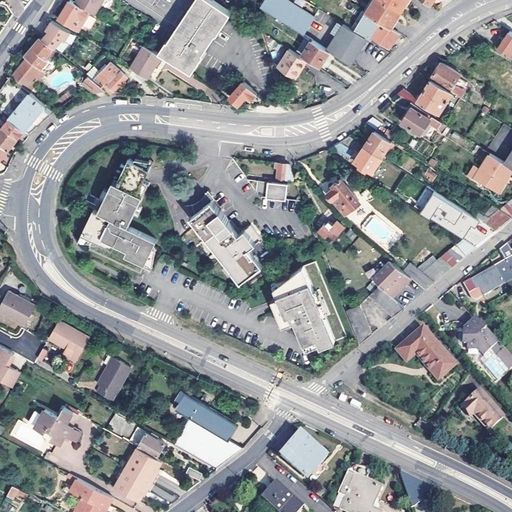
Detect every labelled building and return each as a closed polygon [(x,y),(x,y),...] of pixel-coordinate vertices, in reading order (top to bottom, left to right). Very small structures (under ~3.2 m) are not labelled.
[(79,0),(77,5),(94,15),(103,0),(79,0)] [(166,40),(157,53),(161,55),(204,81),(218,60),(217,59),(229,42),(230,42),(244,20),(214,0),(212,0),(188,38),(174,30),(167,41),(166,40)] [(193,0),(174,30),(188,38),(212,0),(193,0)] [(265,0),(261,8),(304,35),(315,17),(287,0),(265,0)] [(351,12),(355,5),(346,0),(343,0),(340,6),(351,12)] [(374,0),(367,12),(391,27),(399,14),(402,10),(385,0),(374,0)] [(385,0),(402,10),(408,1),(408,0),(385,0)] [(97,17),(94,15),(77,5),(74,3),(71,1),(59,19),(78,31),(83,25),(89,29),(97,17)] [(401,33),(391,27),(367,12),(355,31),(366,39),(370,41),(372,38),(390,49),(401,33)] [(54,48),(56,50),(61,40),(63,41),(69,32),(51,21),(50,24),(46,30),(48,32),(44,40),(54,48)] [(351,64),(366,39),(355,31),(343,24),(327,49),(330,51),(351,64)] [(499,49),(511,56),(511,32),(510,31),(499,49)] [(56,50),(54,48),(53,49),(40,39),(26,56),(28,58),(42,69),(49,60),(46,57),(48,55),(54,60),(60,52),(56,50)] [(327,49),(313,40),(303,55),(320,66),(330,51),(327,49)] [(157,53),(145,45),(130,68),(146,78),(161,55),(157,53)] [(307,60),(293,51),(281,69),(296,78),(307,60)] [(12,78),(31,92),(47,72),(42,69),(28,58),(12,78)] [(443,60),(431,78),(453,91),(462,97),(466,91),(455,84),(462,71),(443,60)] [(111,62),(94,81),(106,90),(111,94),(114,90),(115,91),(128,76),(111,62)] [(83,82),(92,89),(95,91),(106,90),(94,81),(88,76),(83,82)] [(46,104),(31,92),(12,78),(11,77),(2,89),(0,91),(0,112),(9,119),(24,130),(46,104)] [(419,98),(404,88),(399,93),(414,103),(437,118),(453,91),(431,78),(421,95),(419,98)] [(229,97),(238,104),(245,97),(250,101),(257,94),(243,82),(237,88),(235,87),(232,90),(234,92),(229,97)] [(51,107),(56,111),(67,103),(77,96),(71,92),(51,107)] [(437,118),(414,103),(402,122),(421,134),(429,122),(439,128),(443,122),(437,118)] [(366,122),(377,130),(384,124),(373,117),(366,122)] [(9,119),(4,126),(18,138),(24,130),(9,119)] [(0,142),(8,150),(18,138),(4,126),(0,130),(0,142)] [(365,145),(382,156),(391,142),(374,131),(365,145)] [(431,140),(439,145),(444,137),(438,133),(435,138),(433,138),(431,140)] [(0,159),(8,150),(0,142),(0,159)] [(340,142),(333,147),(349,157),(354,151),(340,142)] [(372,171),(382,156),(365,145),(356,161),(361,164),(359,166),(363,168),(362,169),(365,172),(368,168),(372,171)] [(336,165),(340,158),(328,150),(319,153),(336,165)] [(511,166),(506,163),(492,153),(475,177),(498,192),(505,182),(502,180),(506,174),(509,176),(511,171),(511,166)] [(137,161),(132,158),(121,183),(117,181),(112,191),(108,199),(107,202),(111,204),(109,210),(107,213),(103,211),(103,212),(98,210),(87,235),(101,242),(103,243),(105,238),(118,244),(130,250),(128,255),(148,265),(156,249),(160,240),(131,226),(138,212),(146,195),(152,183),(148,180),(153,168),(137,161)] [(156,161),(138,158),(137,161),(153,168),(156,161)] [(280,163),(276,162),(275,167),(278,168),(277,177),(295,180),(290,164),(280,163)] [(438,174),(429,169),(426,173),(432,176),(431,179),(434,181),(438,174)] [(289,183),(248,178),(262,197),(287,199),(289,183)] [(336,189),(329,195),(334,201),(336,201),(342,208),(342,209),(346,214),(351,210),(355,209),(360,205),(361,199),(342,178),(333,186),(336,189)] [(108,189),(104,197),(108,199),(112,191),(108,189)] [(420,210),(462,237),(463,238),(472,225),(475,227),(480,220),(433,189),(420,210)] [(150,198),(146,195),(138,212),(142,214),(150,198)] [(511,197),(500,208),(511,215),(511,197)] [(193,217),(243,284),(265,266),(252,249),(265,239),(255,225),(241,234),(236,227),(237,227),(224,210),(223,211),(216,201),(210,204),(193,217)] [(496,230),(511,216),(511,215),(500,208),(484,222),(496,230)] [(323,220),(317,227),(332,240),(344,227),(333,216),(330,220),(328,218),(325,221),(323,220)] [(358,233),(351,228),(346,234),(353,239),(358,233)] [(101,242),(87,235),(83,242),(99,244),(101,242)] [(423,271),(434,280),(475,246),(463,238),(462,237),(423,271)] [(105,238),(103,243),(116,249),(118,244),(105,238)] [(494,267),(503,284),(511,278),(511,252),(507,244),(499,250),(505,260),(494,267)] [(156,249),(148,265),(155,268),(158,250),(156,249)] [(403,285),(412,277),(390,260),(385,265),(381,261),(368,275),(379,285),(391,295),(402,284),(403,285)] [(291,274),(274,288),(278,297),(283,308),(276,311),(283,326),(293,322),(294,325),(296,324),(301,336),(304,344),(317,339),(321,347),(335,342),(324,316),(314,290),(304,265),(291,274)] [(503,284),(494,267),(464,285),(469,294),(472,299),(474,300),(476,300),(503,284)] [(412,277),(425,288),(430,284),(416,273),(412,277)] [(291,274),(272,282),(274,288),(291,274)] [(370,295),(393,315),(404,306),(391,295),(379,285),(370,295)] [(320,288),(314,290),(324,316),(330,314),(320,288)] [(9,292),(0,307),(0,310),(24,324),(34,306),(9,292)] [(278,297),(272,299),(276,311),(283,308),(278,297)] [(347,310),(360,343),(372,333),(360,305),(347,310)] [(511,365),(511,361),(474,319),(464,327),(467,329),(465,334),(461,333),(459,344),(460,346),(463,346),(465,351),(476,350),(481,356),(488,350),(506,371),(511,365)] [(88,339),(58,321),(48,339),(66,348),(63,354),(76,361),(88,339)] [(414,336),(397,352),(406,363),(416,354),(438,380),(455,366),(423,329),(414,336)] [(317,339),(304,344),(307,353),(321,347),(317,339)] [(0,378),(1,379),(11,384),(15,378),(19,370),(17,368),(9,364),(11,362),(16,354),(0,344),(0,378)] [(41,363),(48,351),(42,348),(36,360),(41,363)] [(112,356),(97,383),(99,385),(96,390),(112,399),(129,368),(130,369),(131,366),(112,356)] [(502,420),(504,418),(480,391),(461,409),(469,418),(473,415),(487,432),(502,420)] [(176,408),(191,417),(174,445),(217,469),(244,448),(227,438),(237,422),(186,392),(176,408)] [(80,414),(65,406),(59,417),(46,409),(44,414),(37,410),(31,421),(38,425),(37,426),(47,431),(48,428),(50,430),(51,428),(52,425),(58,429),(57,431),(53,438),(62,443),(65,438),(68,434),(71,436),(76,428),(73,426),(80,414)] [(123,425),(117,435),(124,439),(130,429),(123,425)] [(76,428),(71,436),(78,440),(83,432),(76,428)] [(159,436),(152,432),(151,435),(139,428),(136,434),(134,432),(132,435),(134,437),(131,443),(138,447),(159,458),(168,444),(158,438),(159,436)] [(299,434),(280,456),(310,483),(322,469),(316,463),(323,455),(299,434)] [(133,455),(127,467),(152,481),(159,467),(163,461),(159,458),(138,447),(133,455)] [(123,465),(127,467),(133,455),(130,453),(123,465)] [(117,477),(120,479),(127,467),(123,465),(117,477)] [(120,479),(115,488),(140,502),(144,495),(152,481),(127,467),(120,479)] [(152,481),(156,484),(164,470),(159,467),(152,481)] [(192,467),(188,474),(200,481),(204,474),(192,467)] [(429,486),(398,472),(410,509),(414,507),(424,498),(429,486)] [(343,501),(338,510),(342,511),(375,511),(372,510),(381,489),(354,477),(346,473),(335,497),(343,501)] [(78,477),(71,490),(83,497),(74,511),(105,511),(107,510),(110,504),(114,497),(78,477)] [(152,481),(144,495),(149,497),(156,484),(152,481)] [(297,511),(301,507),(276,484),(262,500),(274,511),(297,511)] [(13,485),(8,495),(14,498),(20,488),(13,485)]
